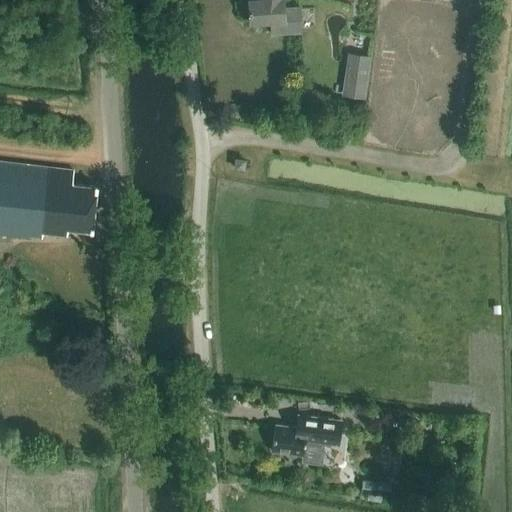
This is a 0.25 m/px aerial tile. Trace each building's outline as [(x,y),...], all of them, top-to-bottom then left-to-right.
[(247,0),(249,24),(253,24),(253,27),(265,26),(265,23),(271,23),(271,35),(301,33),(300,8),(284,9),(283,0),(247,0)] [(347,68),(344,97),(363,99),(366,70),(347,68)] [(243,160),(234,159),(233,167),(242,168),(243,160)] [(0,235),(32,239),(32,236),(43,237),(44,232),(68,235),(69,228),(93,231),(98,186),(74,184),(75,170),(0,161),(0,235)] [(275,426),(272,453),(303,456),(302,462),(319,464),(322,443),(336,445),(339,421),(307,417),(305,430),(275,426)] [(411,420),(388,418),(388,424),(411,426),(411,420)] [(361,493),(367,493),(389,496),(391,483),(363,480),(361,493)]
